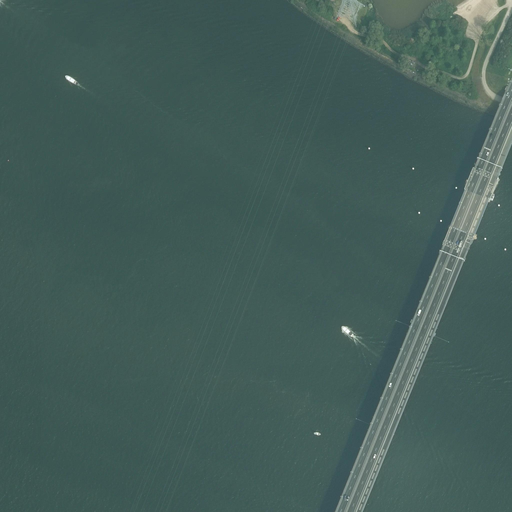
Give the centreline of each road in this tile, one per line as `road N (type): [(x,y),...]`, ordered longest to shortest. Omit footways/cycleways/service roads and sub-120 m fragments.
road 1 (motorway): [(511,89),(341,511)]
road 2 (motorway): [(351,511),(511,113)]
road 3 (tertiary): [(359,511),(511,134)]
